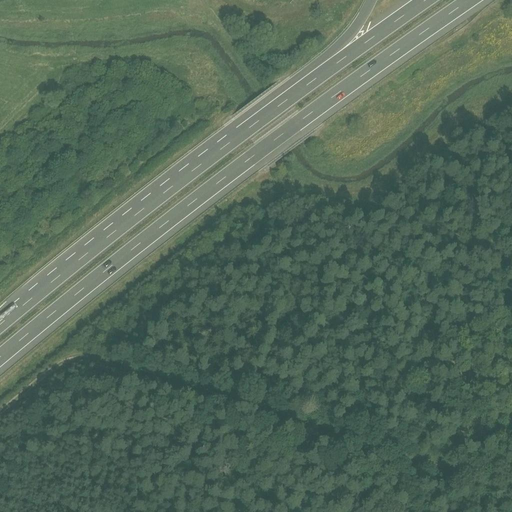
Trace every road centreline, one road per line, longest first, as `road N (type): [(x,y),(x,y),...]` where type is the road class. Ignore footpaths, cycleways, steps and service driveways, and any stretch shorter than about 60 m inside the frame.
road 1 (motorway): [(0,361),(260,153),(474,0)]
road 2 (motorway): [(430,0),(243,131),(0,325)]
road 3 (track): [(0,416),(64,365),(94,360),(423,461)]
